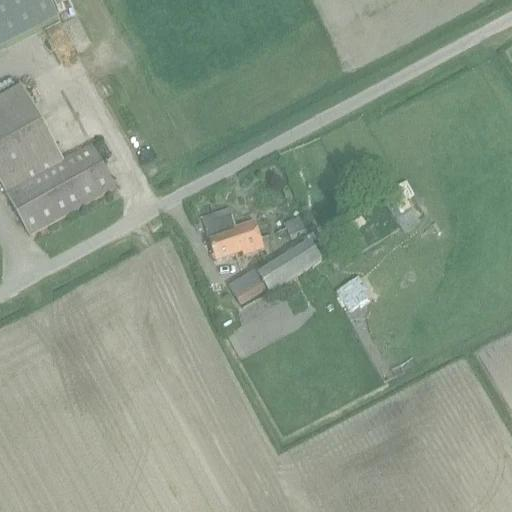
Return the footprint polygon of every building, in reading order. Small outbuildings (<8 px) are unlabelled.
[(47,0),(0,0),(0,52),(59,21),(47,0)] [(21,88),(0,99),(0,185),(30,238),(116,190),(106,173),(91,147),(63,163),(21,88)] [(397,189),(382,197),(394,221),(410,213),(406,205),(397,189)] [(202,221),(216,263),(243,253),(245,257),(264,250),(261,242),(254,223),(236,230),(230,211),(202,221)] [(301,220),(284,226),(290,240),(307,233),(301,220)] [(258,277),(270,297),(324,264),(312,244),(258,277)] [(262,284),(258,277),(256,273),(229,289),(236,300),(262,284)] [(359,279),(337,294),(356,323),(361,320),(360,319),(365,315),(360,307),(370,301),(365,294),(368,293),(359,279)]
